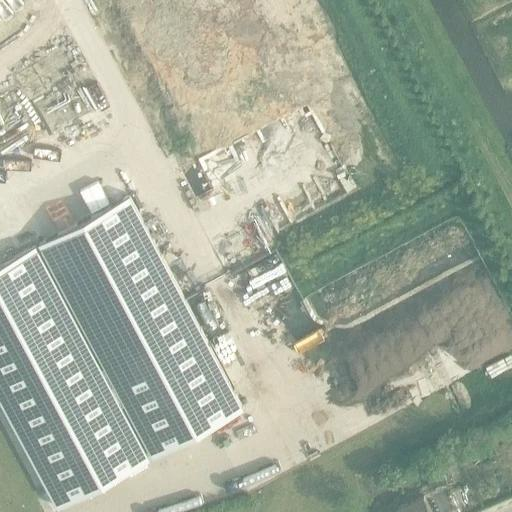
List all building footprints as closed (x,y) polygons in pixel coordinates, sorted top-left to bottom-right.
[(243,409),(242,406),(130,195),(39,243),(153,457),(243,409)] [(0,398),(58,507),(150,459),(36,245),(0,264),(0,398)] [(439,463),(423,470),(431,488),(447,481),(439,463)] [(420,472),(399,483),(406,495),(426,484),(420,472)] [(430,511),(424,496),(398,508),(399,511),(430,511)]
